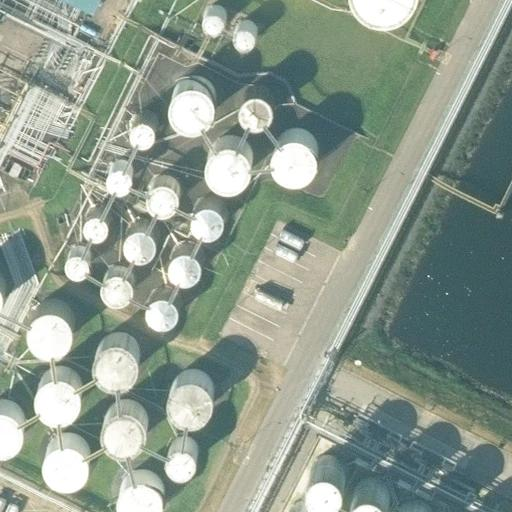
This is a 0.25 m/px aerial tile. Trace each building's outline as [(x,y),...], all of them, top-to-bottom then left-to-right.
[(364,5),(366,7),(367,8),(371,10),(376,12),(380,14),(385,14),(389,14),(394,14),(398,12),(403,10),(407,8),(410,5),(414,2),(414,0),(359,0),(360,2),(364,5)] [(228,18),(227,17),(227,14),(226,13),(225,11),(223,9),(221,8),(219,7),(217,7),(215,7),(213,8),(211,9),(209,10),(208,11),(207,13),(206,16),(205,18),(206,21),(206,22),(207,24),(209,26),(211,28),(212,29),(214,29),(216,29),(219,29),(220,29),(223,28),(224,26),(225,25),(227,23),(227,21),(228,18)] [(258,34),(258,32),(257,30),(257,28),(255,26),(253,25),(252,24),(249,23),(248,23),(246,23),(243,23),(242,24),(240,25),(239,27),(237,29),(236,31),(236,34),(236,35),(237,38),(238,40),(239,41),(241,43),(243,44),(245,45),(247,45),(249,45),(251,44),(253,44),(255,42),(256,40),(257,39),(258,36),(258,34)] [(178,87),(177,89),(176,91),(175,93),(175,95),(174,97),(174,100),(175,102),(175,104),(176,106),(176,108),(177,110),(178,111),(180,113),(181,115),(183,116),(184,117),(186,118),(188,119),(190,120),(192,120),(194,121),(197,121),(199,120),(201,120),(203,119),(205,119),(209,117),(210,115),(212,114),(213,112),(214,111),(215,109),(216,107),(217,105),(217,103),(218,101),(218,98),(217,96),(217,94),(217,92),(216,90),(215,88),(213,86),(212,85),(211,83),(209,82),(207,81),(206,80),(203,79),(201,78),(200,78),(197,77),(195,77),(193,78),(191,78),(189,78),(187,79),(185,80),(184,81),(182,83),(180,84),(179,86),(178,87)] [(254,87),(251,88),(249,90),(247,93),(245,95),(244,99),(244,102),(244,105),(245,108),(246,111),(248,113),(251,116),(253,117),(256,118),(259,119),(263,118),(266,118),(269,116),(271,114),(273,112),(275,109),(276,106),(277,103),(276,100),(276,96),(274,94),(272,91),(270,89),(267,87),(264,86),(261,86),(257,86),(254,87)] [(159,122),(159,120),(158,117),(156,115),(154,113),(152,112),(149,111),(147,111),(144,111),(141,112),(139,114),(137,116),(136,118),(136,121),(136,122),(136,125),(137,128),(138,130),(140,132),(143,133),(145,134),(148,134),(151,134),(153,133),(155,131),(157,129),(158,126),(159,124),(159,122)] [(284,135),(282,137),(281,138),(280,140),(279,142),(278,144),(278,146),(277,148),(277,151),(277,153),(278,155),(278,157),(279,160),(280,162),(281,163),(282,165),(284,167),(285,168),(287,170),(289,171),(291,171),(293,172),(295,173),(299,173),(302,173),(304,173),(306,172),(308,171),(310,170),(312,169),(314,168),(317,165),(318,163),(320,161),(320,159),(321,157),(322,155),(322,153),(322,151),(322,148),(322,146),(321,144),(320,142),(319,140),(318,138),(317,136),(315,135),(314,133),(312,132),(310,131),(308,130),(304,129),(302,128),(299,128),(297,128),(295,129),(293,129),(291,130),(289,131),(287,132),(285,133),(284,135)] [(218,142),(216,143),(215,145),(214,147),(213,148),(212,151),(211,153),(211,155),(211,157),(211,159),(211,161),(212,163),(212,166),(213,167),(214,169),(215,171),(216,173),(218,174),(220,176),(222,177),(223,178),(225,179),(229,180),(234,181),(236,181),(239,180),(241,180),(243,179),(244,178),(246,177),(248,175),(249,174),(251,172),(252,171),(253,169),(254,167),(255,164),(255,162),(255,160),(255,158),(255,155),(255,153),(254,151),(253,149),(252,147),(251,145),(250,143),(248,142),(246,140),(245,139),(243,138),(241,137),(238,137),(236,136),(234,136),(232,136),(230,136),(227,137),(225,137),(224,138),(221,139),(220,140),(218,142)] [(136,170),(135,168),(134,165),(133,163),(131,161),(129,160),(126,159),(123,159),(120,159),(118,160),(116,162),(114,164),(113,167),(112,169),(112,170),(113,173),(114,176),(115,178),(117,180),(119,181),(122,182),(125,182),(127,181),(130,180),(132,179),(134,177),(135,174),(136,171),(136,170)] [(182,190),(181,187),(180,184),(179,181),(177,178),(174,176),(172,175),(169,174),(165,174),(162,174),(159,176),(156,177),(154,179),(152,182),(151,185),(150,188),(150,190),(151,193),(151,196),(153,199),(155,201),(158,203),(160,204),(163,205),(167,205),(170,205),(173,204),(175,202),(178,200),(180,198),(181,195),(182,192),(182,190)] [(226,214),(227,212),(226,209),(225,206),(224,203),(222,200),(219,198),(216,197),(213,196),(210,196),(207,196),(204,197),(201,199),(199,201),(197,204),(196,207),(195,210),(195,212),(195,215),(196,218),(198,221),(200,223),(202,225),(205,227),(208,227),(211,228),(214,227),(217,226),(220,224),(223,222),(224,220),(226,217),(226,214)] [(111,218),(111,217),(111,214),(110,211),(108,209),(106,207),(104,206),(101,205),(99,205),(96,205),(93,206),(91,208),(89,210),(88,212),(87,215),(87,217),(88,219),(88,222),(90,224),(92,226),(94,228),(97,228),(100,229),(103,228),(105,227),(107,225),(109,223),(110,221),(111,218)] [(159,237),(159,235),(159,232),(158,229),(156,226),(154,224),(152,222),(149,221),(146,220),(143,220),(140,220),(137,221),(134,223),(132,225),(130,228),(129,231),(128,234),(128,235),(128,238),(129,241),(131,244),(133,247),(135,248),(138,250),(141,251),(144,251),(147,250),(150,249),(153,248),(155,245),(157,243),(158,240),(159,237)] [(93,254),(92,252),(91,249),(90,247),(88,245),(86,243),(83,242),(80,242),(77,242),(75,243),(72,245),(70,247),(69,249),(68,252),(68,254),(68,257),(69,260),(71,262),(73,264),(75,266),(78,266),(81,267),(83,266),(86,265),(88,264),(90,262),(92,259),(93,257),(93,254)] [(205,258),(204,255),(203,252),(202,250),(200,247),(197,245),(194,244),(191,243),(188,243),(185,243),(182,244),(180,246),(177,248),(175,251),(174,254),(174,257),(173,258),(174,262),(175,265),(176,267),(178,270),(181,272),(184,273),(187,274),(190,274),(193,274),(196,273),(199,271),(201,269),(203,266),(204,263),(205,260),(205,258)] [(136,280),(136,279),(136,276),(135,273),(134,270),(132,268),(129,266),(126,265),(123,264),(120,264),(117,264),(114,265),(111,267),(109,269),(107,272),(106,275),(106,278),(106,279),(106,282),(107,285),(108,288),(110,290),(113,292),(116,294),(119,294),(122,294),(125,294),(128,293),(131,291),(133,289),(135,286),(136,283),(136,280)] [(0,305),(2,303),(4,300),(6,297),(8,294),(8,290),(8,288),(8,284),(7,281),(5,277),(3,274),(1,271),(0,270),(0,305)] [(181,304),(181,302),(181,299),(180,296),(178,293),(176,291),(174,289),(171,287),(168,287),(165,286),(162,287),(159,288),(156,290),(154,292),(152,294),(151,297),(150,300),(150,302),(150,305),(151,308),(153,311),(155,313),(157,315),(160,317),(163,317),(166,318),(170,317),(172,316),(175,314),(177,312),(179,310),(181,307),(181,304)] [(72,308),(69,305),(66,303),(63,301),(59,300),(55,299),(52,300),(48,300),(44,302),(41,304),(38,306),(36,309),(34,312),(33,316),(32,320),(32,322),(32,326),(33,329),(35,333),(37,336),(39,339),(42,341),(46,343),(49,344),(53,344),(57,344),(61,343),(64,342),(67,340),(70,338),(73,335),(75,331),(76,328),(77,324),(77,322),(76,318),(75,314),(74,311),(72,308)] [(85,392),(85,389),(85,385),(84,382),(82,378),(80,375),(78,372),(74,370),(71,368),(67,367),(64,367),(60,367),(56,368),(53,369),(49,371),(47,373),(44,376),(42,380),(41,383),(40,387),(40,389),(40,393),(41,397),(43,400),(45,403),(48,406),(51,408),(54,410),(58,411),(61,412),(65,412),(69,411),(72,409),(76,408),(79,405),(81,402),(83,399),(84,395),(85,392)] [(216,391),(216,388),(215,384),(213,380),(211,377),(208,374),(205,372),(202,370),(198,369),(195,369),(191,369),(187,369),(184,371),(180,373),(177,375),(175,378),(173,381),(171,385),(171,389),(170,391),(171,395),(172,399),(173,402),(175,406),(178,408),(181,411),(184,412),(188,414),(192,414),(196,414),(199,413),(203,412),(206,410),(209,408),(212,405),(214,402),(215,398),(216,394),(216,391)] [(28,423),(28,420),(27,416),(25,412),(23,409),(20,406),(17,404),(14,402),(10,401),(7,400),(3,401),(0,401),(0,445),(4,446),(7,446),(11,445),(15,444),(18,442),(21,440),(23,437),(25,434),(27,430),(28,426),(28,423)] [(91,457),(91,455),(91,451),(90,448),(89,444),(87,441),(84,438),(81,436),(78,434),(74,433),(70,432),(66,433),(63,433),(59,435),(56,437),(53,439),(50,442),(49,445),(47,449),(46,452),(46,455),(47,459),(48,462),(49,466),(51,469),(54,472),(57,474),(60,476),(64,477),(68,478),(71,477),(75,477),(79,475),(82,473),(85,471),(87,468),(89,465),(91,461),(91,457)] [(200,453),(201,450),(200,447),(199,444),(198,442),(196,439),(193,437),(190,436),(187,436),(184,436),(181,436),(179,437),(176,439),(174,442),(173,444),(172,447),(171,450),(172,453),(173,456),(174,459),(176,461),(179,463),(181,464),(184,465),(187,465),(190,464),(193,463),(196,461),(198,459),(199,456),(200,453)] [(344,476),(344,472),(344,469),(342,465),(340,461),(338,459),(335,456),(331,455),(328,454),(324,454),(320,455),(317,456),(314,459),(311,461),(309,465),(308,468),(308,472),(308,476),(309,480),(311,483),(314,486),(317,488),(320,489),(324,490),(328,490),(331,489),(335,488),(338,486),(341,483),(342,480),(344,476)] [(166,492),(165,489),(164,485),(163,482),(161,479),(158,476),(155,474),(152,472),(148,471),(144,470),(141,471),(137,471),(133,473),(130,475),(127,477),(125,480),(123,483),(122,487),(121,491),(121,492),(122,496),(123,500),(124,503),(126,506),(129,509),(132,511),(133,511),(153,511),(157,510),(159,508),(162,505),(164,502),(165,498),(166,494),(166,492)] [(387,499),(388,495),(388,492),(386,488),(384,485),(382,482),(378,480),(375,478),(371,477),(367,477),(364,478),(360,480),(357,482),(355,485),(353,488),(352,492),(351,495),(352,499),(353,503),(355,506),(357,509),(360,511),(362,511),(376,511),(379,511),(382,509),(384,506),(386,503),(387,499)] [(319,511),(318,510),(316,507),(314,504),(311,502),(307,500),(304,499),(300,499),(296,500),(293,502),(290,504),(287,507),(285,510),(284,511),(319,511)] [(429,511),(429,510),(427,506),(424,504),(421,501),(418,500),(414,499),(410,499),(407,500),(403,501),(400,504),(397,507),(396,510),(394,511),(429,511)]
